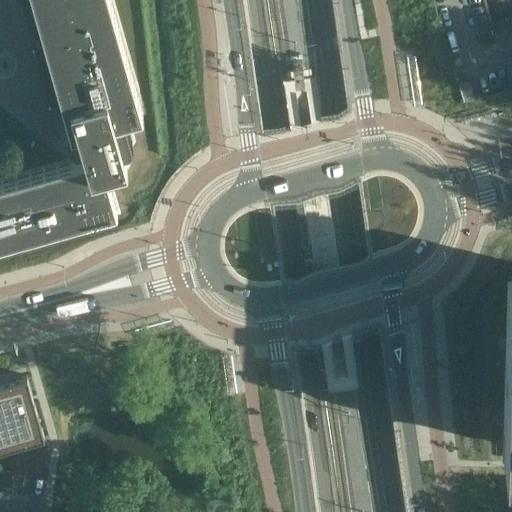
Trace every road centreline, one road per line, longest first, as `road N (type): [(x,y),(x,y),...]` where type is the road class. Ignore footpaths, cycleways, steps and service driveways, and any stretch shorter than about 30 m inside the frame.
road 1 (secondary): [(253,0),(325,511)]
road 2 (secondary): [(393,511),(323,0)]
road 3 (secondary): [(420,511),(391,265)]
road 4 (secondary): [(264,300),(301,511)]
road 5 (tertiary): [(231,0),(251,192)]
road 6 (tertiary): [(375,158),(344,0)]
road 7 (unclassified): [(205,245),(75,294)]
road 8 (unclassified): [(75,294),(130,296),(211,276)]
road 9 (tertiary): [(264,300),(391,265)]
road 10 (tertiary): [(375,158),(251,192)]
